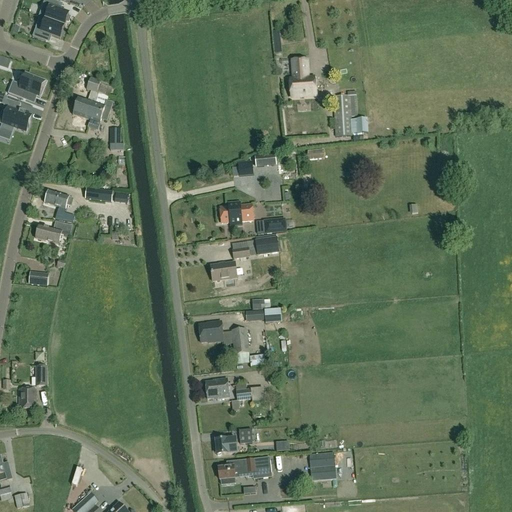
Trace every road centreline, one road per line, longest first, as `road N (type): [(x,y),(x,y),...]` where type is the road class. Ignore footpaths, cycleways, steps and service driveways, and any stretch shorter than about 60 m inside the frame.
road 1 (unclassified): [(209,511),(138,7)]
road 2 (unclassified): [(0,317),(19,218),(68,69)]
road 3 (unclassified): [(163,511),(92,445),(43,431),(0,437)]
